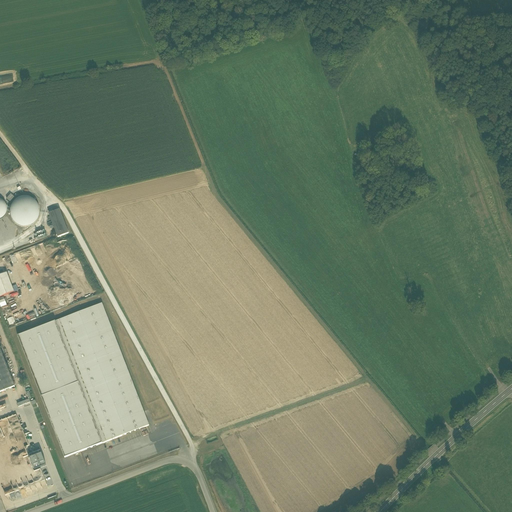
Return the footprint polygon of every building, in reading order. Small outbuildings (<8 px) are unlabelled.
[(27,227),(32,225),(37,220),(39,215),(39,208),(37,204),(34,200),(28,197),(22,197),(16,199),(12,203),(10,209),(10,215),(12,220),(16,224),(21,226),(27,227)] [(49,214),(58,238),(69,233),(59,210),(49,214)] [(7,273),(0,275),(0,297),(14,292),(12,287),(7,273)] [(102,304),(55,322),(102,443),(112,440),(144,428),(144,427),(149,425),(102,304)] [(2,309),(4,315),(11,313),(9,307),(2,309)] [(65,458),(102,443),(55,322),(18,336),(65,458)] [(0,392),(15,387),(0,348),(0,392)] [(7,418),(0,420),(0,427),(6,425),(5,422),(8,421),(7,418)] [(41,453),(30,458),(34,470),(46,465),(41,453)]
